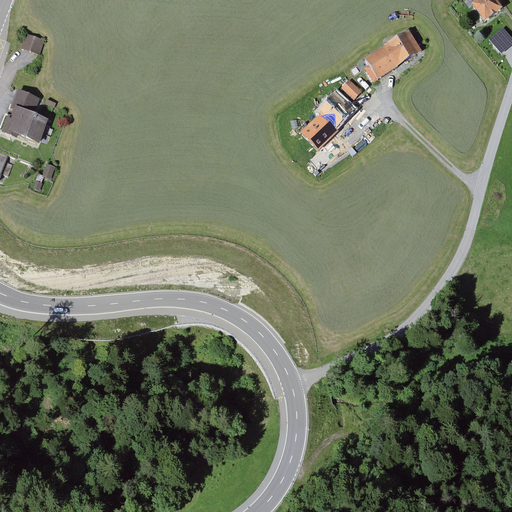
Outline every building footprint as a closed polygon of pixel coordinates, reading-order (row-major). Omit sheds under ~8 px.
[(501,12),(492,0),(486,0),(475,8),(485,22),(501,12)] [(511,45),(511,42),(503,32),(491,42),(502,54),(511,45)] [(420,54),(407,35),(385,48),(386,50),(367,62),(370,67),(366,69),(375,82),(420,54)] [(43,44),(25,38),(20,50),(38,57),(43,44)] [(353,101),(359,93),(348,83),(341,91),(353,101)] [(35,100),(14,94),(2,136),(38,146),(44,125),(29,120),(35,100)] [(352,113),(337,98),(319,116),(321,118),(303,136),(319,151),(336,134),(333,132),(352,113)] [(10,161),(0,156),(0,177),(3,179),(10,161)]
